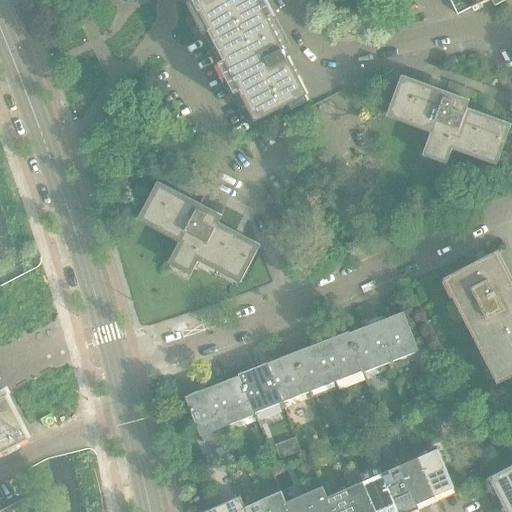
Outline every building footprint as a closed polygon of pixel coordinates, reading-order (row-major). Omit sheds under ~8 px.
[(285,49),(259,0),(193,0),(256,121),(308,93),(289,56),(287,57),(283,50),(285,49)] [(449,0),(457,15),(473,6),(476,10),(483,7),(482,4),(489,0),(493,0),(496,4),(504,0),(449,0)] [(509,129),(486,121),(464,113),(465,108),(466,108),(467,106),(466,106),(470,95),(448,87),(445,97),(399,80),(388,111),(432,127),(424,150),(448,159),(454,143),(498,160),(509,129)] [(258,250),(226,233),(215,227),(217,223),(219,221),(218,220),(223,211),(203,200),(198,209),(155,186),(140,214),(182,236),(170,258),(193,270),(201,256),(243,278),(258,250)] [(511,289),(493,252),(448,276),(502,381),(511,375),(511,289)] [(418,351),(403,312),(375,323),(394,368),(396,367),(393,361),(418,351)] [(375,323),(349,333),(348,333),(363,371),(363,373),(389,363),(391,369),(394,368),(375,323)] [(363,371),(348,333),(349,333),(349,331),(321,342),(339,387),(341,386),(339,381),(363,371)] [(339,387),(321,342),(294,353),(309,392),(334,383),(336,388),(339,387)] [(309,392),(294,353),(267,363),(285,408),(287,407),(284,402),(309,392)] [(285,408),(267,363),(238,374),(239,376),(254,413),(280,403),(282,409),(285,408)] [(254,413),(239,376),(213,386),(231,431),(233,430),(231,424),(255,414),(254,413)] [(0,452),(30,437),(8,394),(10,393),(7,386),(0,389),(0,452)] [(231,431),(213,386),(185,397),(200,436),(226,426),(229,432),(231,431)] [(454,488),(438,451),(418,459),(435,496),(454,488)] [(435,496),(418,459),(400,467),(417,504),(435,496)] [(511,511),(511,465),(489,477),(507,511),(511,511)] [(398,511),(417,504),(400,467),(381,475),(398,511)] [(398,511),(381,475),(363,482),(376,511),(398,511)] [(376,511),(363,482),(345,490),(354,511),(376,511)] [(332,511),(327,498),(322,487),(303,495),(310,511),(332,511)] [(289,511),(285,502),(280,490),(262,498),(267,511),(289,511)] [(354,511),(345,490),(327,498),(332,511),(354,511)] [(310,511),(303,495),(295,498),(285,502),(289,511),(310,511)] [(37,511),(29,496),(0,511),(37,511)] [(245,511),(243,506),(239,497),(221,505),(223,511),(245,511)] [(267,511),(262,498),(243,506),(245,511),(267,511)]
